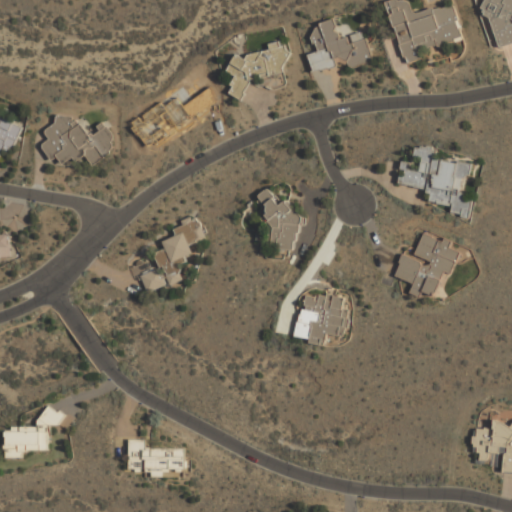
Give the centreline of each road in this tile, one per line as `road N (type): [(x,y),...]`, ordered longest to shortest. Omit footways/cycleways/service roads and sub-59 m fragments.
road 1 (residential): [(46,281),(139,390),(255,451),(330,480),(511,506)]
road 2 (residential): [(46,281),(149,194),(212,153),(315,116),(511,87)]
road 3 (residential): [(110,225),(91,205),(0,186)]
